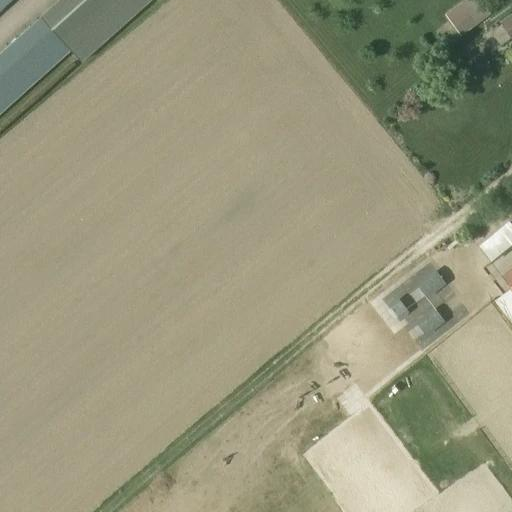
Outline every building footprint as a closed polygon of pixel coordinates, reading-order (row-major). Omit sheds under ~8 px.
[(0,0),(0,9),(10,0),(0,0)] [(81,63),(151,0),(59,0),(40,17),(81,63)] [(478,0),(465,0),(445,15),(460,37),(490,15),(478,0)] [(501,26),(490,33),(500,47),(510,39),(511,38),(511,39),(511,15),(501,24),(502,25),(501,26)] [(491,263),(511,244),(511,225),(509,222),(478,247),(491,263)] [(511,268),(501,276),(508,287),(507,289),(509,291),(493,302),(511,327),(511,268)]
